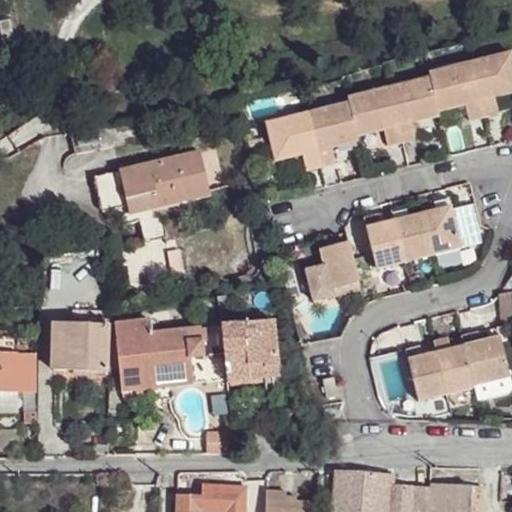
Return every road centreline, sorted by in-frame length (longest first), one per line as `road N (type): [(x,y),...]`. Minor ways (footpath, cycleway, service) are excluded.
road 1 (unclassified): [(358,454),(88,476),(0,472)]
road 2 (residential): [(511,233),(463,288),(370,313),(353,333),(358,454)]
road 3 (unknown): [(511,156),(300,192)]
road 4 (unclassified): [(511,457),(358,454)]
